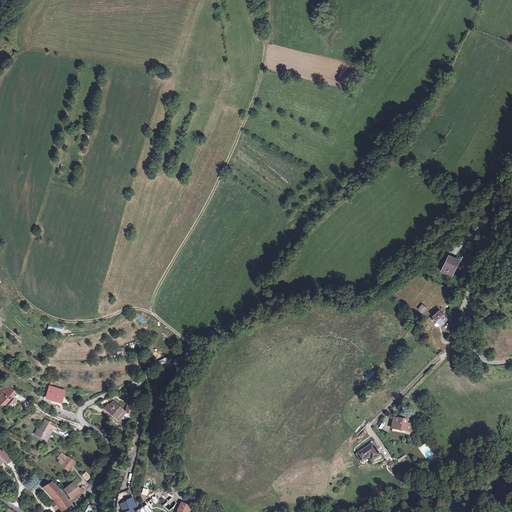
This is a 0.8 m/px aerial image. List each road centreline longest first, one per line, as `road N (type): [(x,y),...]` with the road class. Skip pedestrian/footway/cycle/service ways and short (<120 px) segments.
road 1 (unclassified): [(466,304),(487,205),(379,288),(265,310),(199,349)]
road 2 (track): [(149,311),(250,106),(265,45),(250,0)]
road 3 (track): [(199,349),(143,308),(56,319),(33,308),(0,266)]
road 4 (unclassified): [(200,511),(177,493),(166,460),(199,349)]
road 5 (residential): [(149,378),(80,412),(109,445),(91,487)]
